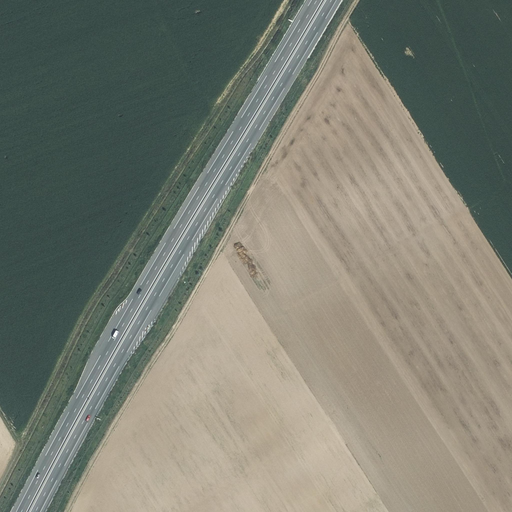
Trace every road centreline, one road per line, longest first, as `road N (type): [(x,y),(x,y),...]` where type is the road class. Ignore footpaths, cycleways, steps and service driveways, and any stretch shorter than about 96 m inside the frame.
road 1 (motorway): [(314,0),(144,281),(18,511)]
road 2 (motorway): [(33,511),(116,355),(328,0)]
road 3 (track): [(67,511),(357,0)]
road 4 (track): [(19,446),(96,300),(287,0)]
